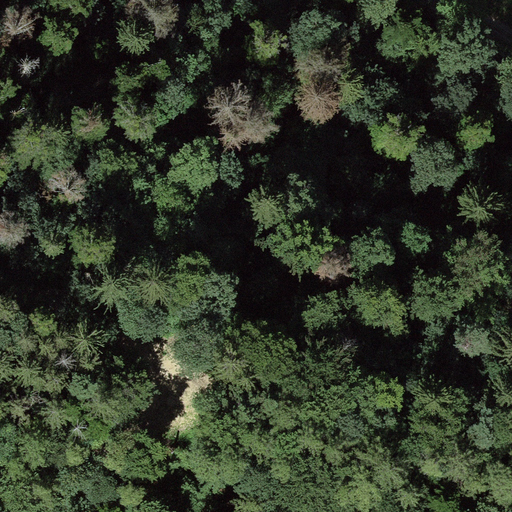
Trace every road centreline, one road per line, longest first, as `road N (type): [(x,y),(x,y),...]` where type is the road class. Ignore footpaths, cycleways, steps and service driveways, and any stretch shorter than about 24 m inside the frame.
road 1 (track): [(0,265),(144,349),(167,393)]
road 2 (track): [(167,393),(153,422),(40,511)]
